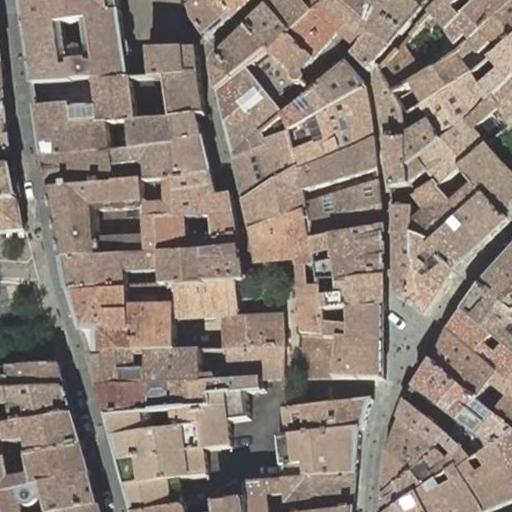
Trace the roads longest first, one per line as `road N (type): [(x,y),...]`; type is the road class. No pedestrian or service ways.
road 1 (residential): [(118,511),(43,236),(10,0)]
road 2 (residential): [(370,511),(377,438),(393,392),(470,281),(511,238)]
